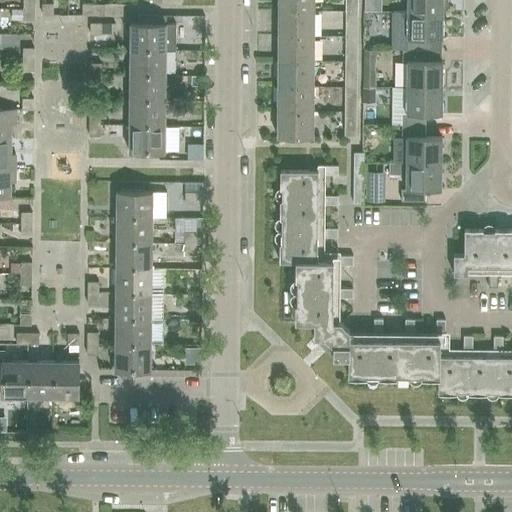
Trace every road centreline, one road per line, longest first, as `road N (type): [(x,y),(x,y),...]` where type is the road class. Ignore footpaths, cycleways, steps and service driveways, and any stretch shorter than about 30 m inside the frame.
road 1 (unclassified): [(224,479),(228,0)]
road 2 (tertiary): [(450,482),(224,479)]
road 3 (tertiary): [(224,479),(0,478)]
road 4 (residential): [(501,166),(502,0)]
road 5 (residential): [(433,239),(432,308),(451,308),(472,323),(511,324)]
road 6 (residential): [(363,316),(364,239),(433,239)]
